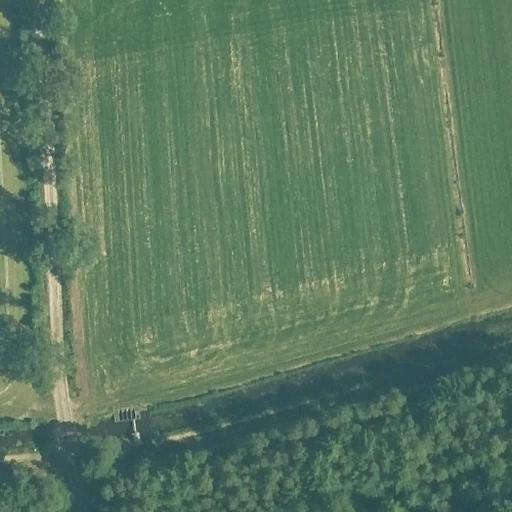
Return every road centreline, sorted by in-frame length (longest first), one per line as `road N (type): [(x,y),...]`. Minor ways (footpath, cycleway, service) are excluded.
road 1 (track): [(40,0),(61,422),(82,511)]
road 2 (track): [(511,352),(215,438),(70,465)]
